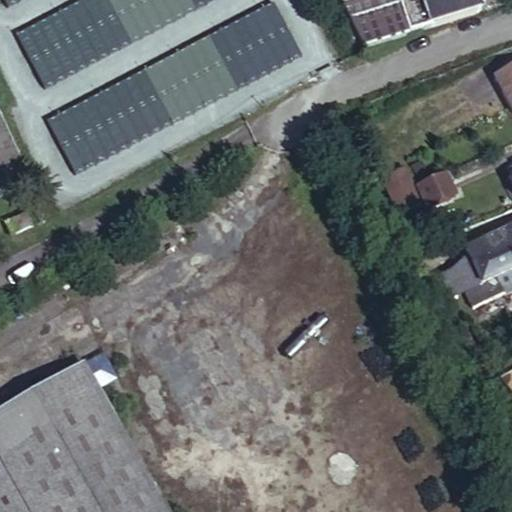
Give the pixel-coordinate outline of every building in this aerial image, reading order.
[(351,0),(364,41),(483,5),(481,0),(351,0)] [(510,113),(511,111),(511,69),(492,79),(510,113)] [(0,123),(0,198),(28,186),(0,123)] [(439,163),(409,176),(418,197),(449,184),(439,163)] [(384,179),(401,215),(419,206),(402,170),(384,179)] [(418,197),(421,203),(452,190),(449,184),(418,197)] [(3,223),(10,237),(35,225),(29,212),(3,223)] [(511,244),(507,232),(483,243),(489,258),(504,251),(511,266),(511,244)] [(489,258),(483,243),(463,253),(466,259),(481,289),(496,282),(500,289),(504,296),(511,292),(511,266),(504,251),(489,258)] [(466,259),(456,270),(462,283),(468,295),(481,289),(466,259)] [(456,270),(438,280),(444,293),(462,283),(456,270)] [(438,280),(427,285),(434,298),(444,293),(438,280)] [(444,293),(434,298),(440,308),(464,297),(471,313),(504,296),(500,289),(496,282),(481,289),(468,295),(462,283),(444,293)] [(84,364),(98,389),(119,378),(105,353),(84,364)] [(0,411),(0,511),(168,511),(98,389),(84,364),(0,411)]
